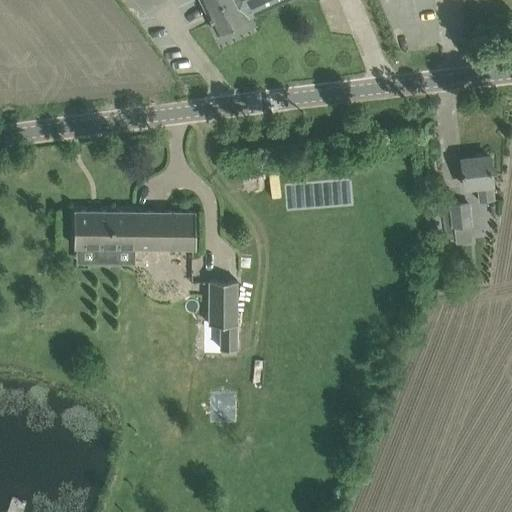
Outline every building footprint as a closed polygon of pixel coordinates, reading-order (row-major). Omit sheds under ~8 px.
[(200,0),(216,33),(249,17),(248,15),(280,0),(200,0)] [(461,159),(463,179),(464,186),(477,185),(479,201),(493,200),(491,183),(492,183),(489,156),(461,159)] [(456,244),(473,243),(469,203),(452,205),(455,239),(456,244)] [(195,231),(195,211),(74,210),(74,230),(74,247),(76,247),(78,247),(97,247),(97,254),(116,255),(117,247),(134,247),(135,247),(195,248),(195,231)] [(238,280),(208,280),(207,324),(219,324),(219,349),(237,349),(238,280)]
